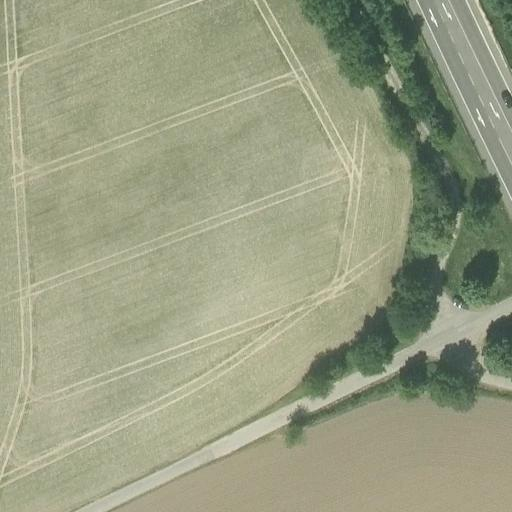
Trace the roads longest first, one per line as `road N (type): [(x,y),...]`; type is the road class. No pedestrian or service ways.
road 1 (unclassified): [(511,299),(92,511)]
road 2 (track): [(342,0),(453,202),(436,272),(445,330)]
road 3 (secondary): [(511,142),(443,0)]
